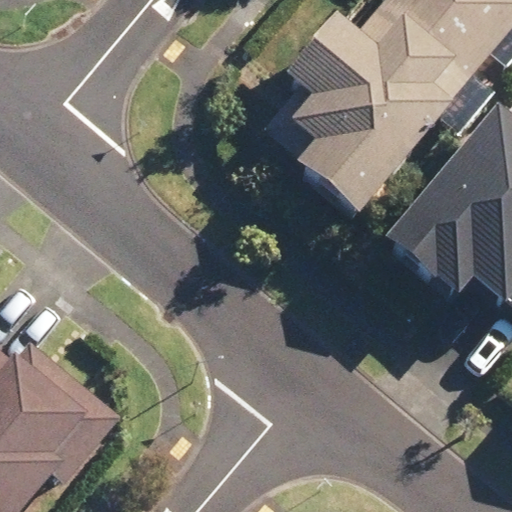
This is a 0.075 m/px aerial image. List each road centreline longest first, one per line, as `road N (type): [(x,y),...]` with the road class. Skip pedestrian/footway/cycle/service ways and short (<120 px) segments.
road 1 (residential): [(26,149),(306,386)]
road 2 (residential): [(306,386),(468,511)]
road 3 (residential): [(152,0),(26,149)]
road 4 (residential): [(306,386),(199,511)]
